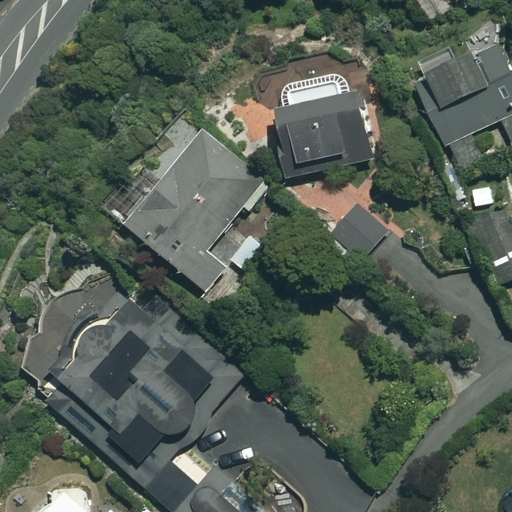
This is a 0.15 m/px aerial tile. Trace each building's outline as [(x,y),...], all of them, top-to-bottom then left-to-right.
[(511,60),(507,50),(425,91),(468,175),(508,155),(496,130),(507,124),(511,134),(511,60)] [(354,78),(283,94),(303,183),(386,165),(372,101),(359,104),(354,78)] [(217,254),(274,187),(214,135),(134,228),(215,298),(238,272),(217,254)] [(267,511),(223,471),(205,491),(181,469),(262,381),(186,311),(170,328),(131,293),(114,312),(96,323),(82,339),(72,358),(57,375),(70,386),(53,405),(169,511),(267,511)] [(94,511),(82,501),(72,511),(94,511)]
